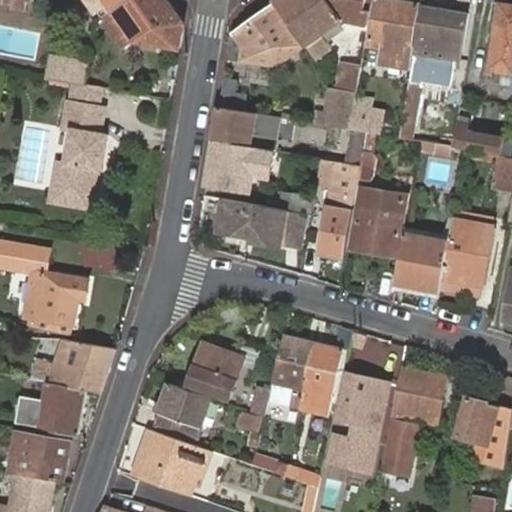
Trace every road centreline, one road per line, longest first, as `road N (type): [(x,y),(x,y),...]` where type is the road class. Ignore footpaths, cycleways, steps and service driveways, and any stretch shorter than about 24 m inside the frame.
road 1 (residential): [(168,258),(511,350)]
road 2 (residential): [(96,511),(168,258)]
road 3 (residential): [(168,258),(213,0)]
